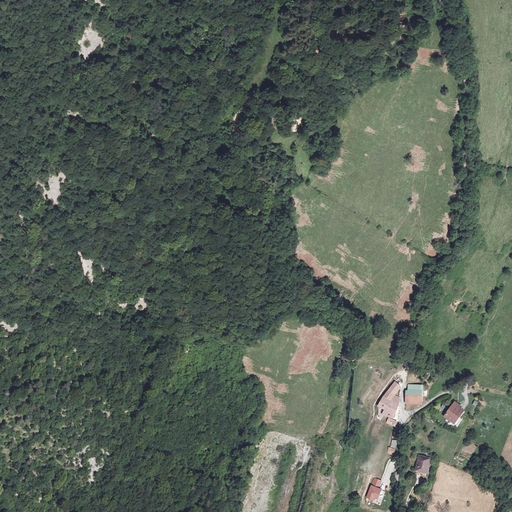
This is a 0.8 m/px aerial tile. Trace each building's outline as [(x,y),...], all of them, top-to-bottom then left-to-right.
[(395,395),(398,386),(392,384),(389,393),(395,395)] [(408,398),(405,398),(404,404),(408,404),(408,402),(420,403),(421,397),(425,398),(426,392),(422,391),(422,387),(408,385),(407,389),(409,390),(408,398)] [(389,400),(382,397),(377,407),(383,410),(381,415),(392,419),(398,404),(397,404),(398,399),(393,397),(389,400)] [(452,403),(451,405),(445,415),(443,416),(449,420),(451,417),(455,420),(462,410),(458,407),(452,403)] [(429,459),(417,457),(414,471),(425,474),(429,459)] [(374,477),(366,498),(373,501),(374,499),(378,500),(382,489),(379,488),(382,481),(374,477)] [(406,491),(407,481),(399,478),(398,490),(406,491)]
